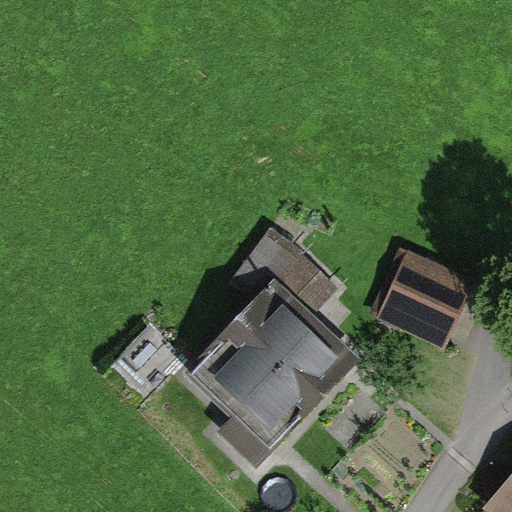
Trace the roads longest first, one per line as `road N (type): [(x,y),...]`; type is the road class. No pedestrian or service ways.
road 1 (track): [(484,413),(480,299),(511,255)]
road 2 (residential): [(425,511),(484,413),(511,388)]
